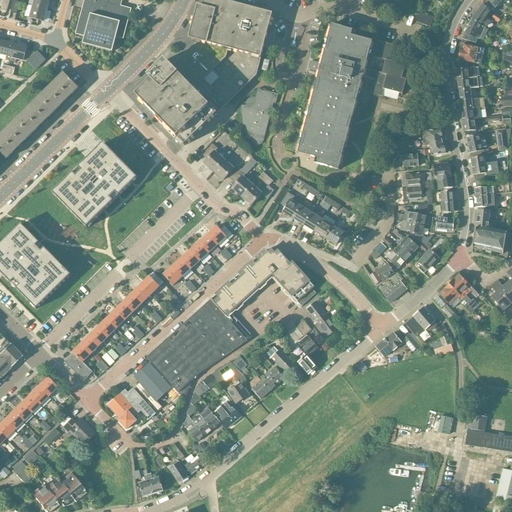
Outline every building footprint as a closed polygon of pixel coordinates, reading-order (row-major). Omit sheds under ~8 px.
[(3,0),(1,10),(0,11),(5,12),(6,12),(9,0),(3,0)] [(35,0),(33,6),(47,10),(49,0),(35,0)] [(116,38),(122,39),(129,10),(119,7),(121,0),(124,1),(125,0),(83,0),(75,34),(84,37),(82,44),(112,52),(116,38)] [(151,80),(135,95),(139,99),(184,146),(224,107),(228,103),(246,86),(249,82),(253,68),(259,47),(259,45),(268,13),(220,0),(203,0),(202,7),(199,6),(197,5),(197,7),(194,16),(194,18),(192,26),(191,28),(189,37),(188,39),(190,39),(198,41),(171,67),(166,62),(165,60),(163,61),(157,68),(155,69),(149,75),(148,77),(149,78),(151,80)] [(13,1),(10,13),(16,14),(19,3),(13,1)] [(481,5),(472,19),(481,25),(487,15),(497,23),(501,18),(501,17),(491,10),(490,11),(481,5)] [(33,6),(30,18),(43,22),(47,10),(33,6)] [(416,22),(417,22),(430,27),(433,17),(419,13),(416,22)] [(481,25),(472,19),(471,20),(470,22),(462,39),(474,43),(477,39),(474,37),(479,27),(481,25)] [(374,80),(371,94),(383,97),(384,90),(402,94),(406,77),(402,75),(405,62),(397,60),(401,47),(377,40),(376,45),(371,44),(372,41),(354,37),(355,32),(342,28),(342,27),(331,24),(321,63),(312,61),(310,69),(319,72),(297,153),(316,158),(314,164),(327,167),(327,168),(338,171),(363,77),(374,80)] [(3,42),(0,55),(6,56),(5,60),(10,62),(15,45),(3,42)] [(15,45),(10,62),(15,63),(16,59),(23,61),(26,52),(27,48),(15,45)] [(475,64),(478,48),(463,45),(462,51),(460,50),(458,61),(475,64)] [(26,52),(23,61),(27,62),(35,70),(46,60),(37,51),(34,54),(26,52)] [(511,68),(511,57),(500,54),(499,56),(504,57),(501,66),(511,68)] [(456,70),(457,80),(476,78),(474,68),(468,69),(467,65),(464,65),(464,69),(456,70)] [(9,67),(7,74),(13,76),(15,68),(9,67)] [(0,152),(7,160),(79,89),(64,74),(0,135),(0,152)] [(457,80),(458,91),(470,89),(478,88),(477,78),(476,78),(457,80)] [(458,91),(460,101),(471,100),(470,89),(458,91)] [(251,138),(251,140),(251,141),(252,142),(252,143),(253,143),(253,144),(254,145),(255,145),(256,145),(257,145),(258,145),(259,144),(260,144),(261,144),(261,143),(262,143),(262,142),(263,141),(263,139),(266,133),(265,133),(266,131),(268,125),(267,125),(268,123),(270,117),(269,117),(273,104),(275,104),(277,95),(257,90),(254,99),(254,98),(253,98),(251,98),(250,99),(249,99),(248,100),(247,101),(247,102),(246,103),(246,104),(246,105),(246,106),(240,107),(240,108),(239,108),(241,114),(241,116),(240,116),(242,121),(242,123),(241,124),(242,129),(242,131),(243,137),(243,139),(251,138)] [(502,107),(511,106),(511,96),(501,97),(502,107)] [(460,101),(461,111),(472,110),(480,109),(479,99),(471,100),(460,101)] [(461,111),(462,122),(474,120),(481,119),(480,109),(472,110),(461,111)] [(503,125),(511,124),(510,116),(502,117),(502,116),(482,119),(483,123),(502,121),(503,125)] [(475,130),(474,120),(462,122),(463,132),(475,130)] [(498,152),(507,151),(509,151),(508,149),(509,148),(509,147),(509,146),(511,129),(506,130),(495,131),(498,152)] [(427,132),(429,144),(443,142),(442,138),(443,138),(443,136),(444,135),(443,133),(442,132),(442,130),(427,132)] [(469,154),(481,151),(478,136),(466,139),(469,154)] [(431,156),(434,156),(446,154),(446,152),(446,151),(446,148),(445,148),(445,146),(443,146),(443,142),(429,144),(431,156)] [(103,143),(52,193),(86,228),(137,178),(103,143)] [(204,164),(214,173),(224,161),(214,152),(217,149),(213,145),(203,156),(207,160),(204,164)] [(397,166),(395,166),(394,166),(395,173),(405,172),(404,168),(418,167),(417,155),(396,156),(397,166)] [(486,175),(498,173),(496,162),(484,164),(483,157),(471,159),(473,175),(485,173),(486,175)] [(224,161),(214,173),(223,181),(226,177),(231,182),(241,170),(236,166),(233,169),(224,161)] [(444,189),(453,188),(449,164),(435,166),(436,177),(442,176),(444,189)] [(232,189),(242,198),(252,186),(243,177),(245,174),(241,170),(231,182),(235,185),(232,189)] [(259,178),(268,187),(272,182),(263,174),(259,178)] [(402,187),(420,186),(419,174),(401,175),(402,187)] [(475,189),(474,189),(475,196),(487,195),(494,194),(493,187),(487,188),(486,185),(484,186),(484,182),(475,182),(475,189)] [(310,193),(312,189),(305,184),(303,188),(310,193)] [(252,186),(242,198),(251,206),(262,194),(252,186)] [(403,201),(421,199),(420,187),(402,189),(403,201)] [(312,189),(310,193),(317,197),(319,193),(312,189)] [(281,204),(286,207),(283,213),(293,219),(303,203),(288,193),(281,204)] [(442,194),(442,204),(453,203),(453,193),(442,194)] [(487,195),(475,196),(476,208),(488,207),(493,207),(493,202),(502,201),(503,201),(502,195),(502,194),(494,194),(487,195)] [(324,201),(331,206),(334,202),(326,198),(324,201)] [(303,203),(293,219),(304,226),(312,213),(314,210),(303,203)] [(451,212),(454,212),(453,203),(442,204),(443,217),(451,216),(451,212)] [(348,217),(351,213),(344,209),(341,213),(348,217)] [(403,221),(424,226),(426,217),(405,212),(404,216),(400,215),(399,220),(403,221)] [(477,212),(476,228),(488,229),(489,213),(477,212)] [(312,213),(304,226),(314,232),(322,220),(312,213)] [(452,231),(453,220),(438,219),(437,230),(452,231)] [(322,220),(314,232),(325,239),(332,226),(322,220)] [(422,235),(424,226),(403,221),(401,230),(422,235)] [(20,225),(0,244),(0,273),(5,278),(11,286),(19,294),(26,301),(29,304),(34,310),(63,281),(70,273),(62,265),(55,259),(47,251),(39,244),(32,237),(20,225)] [(332,226),(325,239),(335,246),(343,233),(332,226)] [(208,235),(218,246),(227,238),(217,227),(208,235)] [(507,233),(488,229),(476,228),(476,230),(473,248),(504,255),(507,233)] [(199,243),(209,254),(218,246),(208,235),(199,243)] [(382,241),(389,247),(392,243),(386,237),(382,241)] [(399,243),(411,255),(418,248),(407,238),(404,242),(402,240),(399,243)] [(425,247),(427,248),(428,249),(432,245),(428,242),(429,242),(426,238),(422,243),(426,246),(425,247)] [(190,251),(200,262),(209,254),(199,243),(190,251)] [(394,252),(404,262),(411,255),(399,243),(399,244),(400,245),(394,252)] [(380,245),(371,256),(375,259),(384,248),(380,245)] [(220,254),(227,261),(232,257),(225,249),(220,254)] [(181,259),(191,270),(200,262),(190,251),(181,259)] [(262,278),(265,282),(272,275),(281,285),(284,279),(289,274),(296,268),(293,264),(289,267),(286,263),(287,262),(278,252),(275,255),(272,251),(268,254),(265,251),(250,265),(262,278)] [(424,275),(438,259),(430,251),(419,264),(422,266),(419,270),(424,275)] [(398,269),(404,262),(394,252),(391,255),(389,254),(386,257),(387,259),(398,269)] [(379,263),(384,259),(380,255),(376,259),(379,263)] [(172,267),(182,278),(191,270),(181,259),(172,267)] [(375,272),(370,276),(376,285),(381,281),(394,273),(388,264),(376,273),(375,272)] [(210,277),(213,274),(215,272),(207,265),(203,269),(210,277)] [(250,265),(222,290),(231,300),(237,307),(265,282),(262,278),(250,265)] [(173,286),(182,278),(172,267),(163,275),(173,286)] [(301,307),(315,295),(316,294),(312,290),(314,288),(296,268),(289,274),(284,279),(281,285),(301,307)] [(196,284),(198,286),(199,285),(199,286),(205,281),(199,273),(196,275),(194,273),(191,276),(192,277),(191,278),(193,280),(194,279),(197,283),(196,284)] [(459,275),(449,285),(464,300),(473,310),(478,305),(473,299),(471,301),(466,296),(471,292),(477,298),(481,293),(472,283),(468,285),(459,275)] [(140,285),(151,296),(160,287),(149,276),(140,285)] [(185,285),(192,293),(197,288),(190,281),(185,285)] [(507,300),(511,305),(511,303),(511,289),(507,284),(503,287),(498,281),(494,284),(507,300)] [(392,289),(399,297),(407,291),(400,282),(392,289)] [(509,306),(511,305),(507,300),(494,284),(490,287),(495,293),(491,297),(503,312),(509,306)] [(132,293),(142,304),(151,296),(140,285),(132,293)] [(446,287),(439,294),(446,300),(450,304),(453,309),(460,302),(465,308),(463,310),(469,316),(474,311),(473,310),(464,300),(449,285),(448,286),(446,287)] [(391,304),(399,297),(392,289),(384,295),(391,304)] [(217,294),(210,301),(245,340),(250,335),(230,313),(232,311),(237,307),(231,300),(222,290),(217,294)] [(123,302),(134,313),(142,304),(132,293),(123,302)] [(176,306),(181,302),(174,295),(170,299),(176,306)] [(196,328),(222,359),(247,342),(245,340),(210,301),(184,324),(186,326),(184,329),(185,330),(186,329),(187,331),(185,333),(188,336),(196,328)] [(114,310),(125,321),(134,313),(123,302),(114,310)] [(317,302),(307,310),(312,316),(317,322),(327,315),(322,309),(317,302)] [(450,317),(454,313),(445,305),(441,309),(450,317)] [(336,310),(340,315),(345,311),(341,306),(336,310)] [(414,316),(405,323),(416,337),(420,343),(422,346),(425,343),(418,335),(425,329),(427,331),(429,332),(432,332),(434,330),(435,328),(436,326),(435,323),(436,322),(423,308),(423,307),(414,316)] [(106,319),(117,330),(125,321),(114,310),(106,319)] [(317,322),(314,324),(322,335),(325,338),(336,330),(337,329),(332,322),(328,317),(327,315),(317,322)] [(97,327),(108,338),(117,330),(106,319),(97,327)] [(304,337),(311,330),(304,322),(296,328),(304,337)] [(168,339),(200,375),(207,369),(222,359),(196,328),(188,336),(185,333),(187,331),(186,329),(185,330),(184,329),(186,326),(184,324),(176,332),(168,339)] [(89,336),(99,346),(108,338),(97,327),(89,336)] [(498,332),(496,340),(506,342),(507,336),(505,336),(505,333),(498,332)] [(393,351),(402,344),(393,333),(376,347),(380,352),(378,353),(382,358),(383,356),(384,357),(392,350),(393,351)] [(410,335),(404,340),(412,350),(413,352),(419,347),(418,345),(420,343),(416,337),(412,333),(410,335)] [(0,378),(21,357),(14,350),(13,349),(9,345),(0,335),(0,378)] [(438,338),(441,346),(432,349),(433,354),(452,353),(448,343),(445,335),(438,338)] [(80,344),(91,355),(99,346),(89,336),(80,344)] [(309,356),(318,349),(308,336),(299,344),(309,356)] [(158,347),(191,384),(192,381),(194,379),(200,375),(168,339),(158,347)] [(73,354),(82,363),(83,363),(91,355),(80,344),(71,353),(73,354)] [(146,358),(176,390),(184,400),(189,386),(191,384),(158,347),(148,356),(146,358)] [(288,376),(297,368),(281,351),(278,353),(275,348),(267,356),(271,360),(272,358),(288,376)] [(308,375),(316,368),(306,357),(300,348),(297,351),(292,355),(299,363),(298,364),(308,375)] [(92,372),(83,363),(82,363),(73,354),(65,363),(83,381),(92,372)] [(107,354),(102,358),(110,367),(115,363),(107,354)] [(273,363),(271,360),(267,356),(262,360),(268,367),(273,363)] [(239,357),(232,363),(240,372),(245,368),(247,366),(239,357)] [(104,372),(108,368),(102,361),(98,365),(104,372)] [(250,364),(256,370),(260,366),(255,361),(250,364)] [(150,364),(136,377),(158,402),(173,389),(150,364)] [(275,369),(268,375),(277,385),(284,379),(275,369)] [(211,374),(203,381),(207,386),(209,390),(218,383),(216,380),(211,374)] [(268,375),(261,381),(270,391),(277,385),(268,375)] [(250,383),(251,389),(252,390),(261,400),(270,391),(261,381),(257,377),(250,383)] [(46,378),(37,387),(47,398),(56,389),(46,378)] [(236,404),(248,395),(241,385),(229,393),(236,404)] [(37,387),(27,396),(38,407),(47,398),(37,387)] [(124,391),(108,406),(120,418),(117,420),(126,430),(134,423),(136,421),(133,417),(141,410),(149,419),(155,414),(133,389),(127,395),(124,391)] [(27,396),(18,405),(29,416),(38,407),(27,396)] [(215,413),(218,416),(228,428),(241,418),(234,408),(233,409),(228,402),(215,413)] [(18,405),(9,415),(19,425),(29,416),(18,405)] [(200,414),(213,430),(220,424),(212,413),(208,408),(200,414)] [(200,423),(196,426),(205,436),(213,430),(200,414),(200,415),(197,411),(193,413),(200,423)] [(9,415),(0,423),(10,434),(19,425),(9,415)] [(197,442),(205,436),(196,426),(188,415),(184,425),(187,427),(190,425),(193,428),(189,432),(197,442)] [(486,432),(488,418),(474,416),(471,429),(486,432)] [(82,445),(94,434),(80,420),(75,424),(71,420),(62,429),(67,434),(69,432),(82,445)] [(38,425),(42,429),(46,424),(43,421),(38,425)] [(0,423),(0,442),(1,443),(2,443),(10,434),(0,423)] [(46,424),(42,429),(45,433),(50,428),(46,424)] [(511,452),(511,437),(467,430),(465,445),(511,452)] [(28,440),(23,445),(28,450),(33,445),(28,440)] [(168,448),(179,461),(184,457),(174,444),(168,448)] [(192,474),(199,469),(207,462),(201,454),(195,459),(192,456),(187,460),(190,463),(186,466),(192,474)] [(9,460),(4,464),(8,467),(9,469),(18,460),(14,456),(11,458),(9,461),(9,460)] [(160,469),(165,466),(160,457),(155,460),(160,469)] [(12,471),(16,476),(25,467),(21,462),(12,471)] [(178,483),(188,477),(179,464),(170,469),(178,483)] [(8,475),(9,473),(6,470),(4,467),(2,469),(0,470),(0,475),(3,479),(8,475)] [(25,467),(16,476),(20,480),(26,474),(30,471),(25,467)] [(511,503),(511,471),(503,469),(496,499),(511,503)] [(26,474),(20,480),(25,485),(34,476),(30,471),(26,474)] [(59,483),(73,500),(75,503),(86,494),(70,474),(59,483)] [(151,474),(148,475),(149,481),(153,494),(162,491),(159,483),(161,482),(160,478),(153,480),(151,474)] [(140,490),(136,492),(138,498),(142,497),(153,494),(149,481),(148,475),(144,476),(146,482),(138,484),(140,490)] [(45,489),(59,506),(57,504),(60,502),(64,507),(73,500),(59,483),(57,480),(45,489)] [(46,511),(51,511),(59,506),(45,489),(42,486),(32,494),(46,511)] [(511,511),(511,504),(495,500),(492,511),(511,511)]
